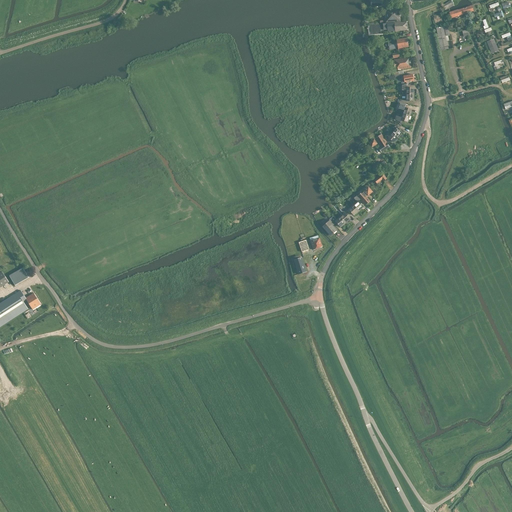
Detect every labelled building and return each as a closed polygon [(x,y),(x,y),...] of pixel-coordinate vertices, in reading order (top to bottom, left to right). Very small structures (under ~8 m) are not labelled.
[(458,7),(457,7),(449,9),(451,15),(473,8),(471,2),(458,7)] [(399,5),(383,6),(384,20),(384,21),(386,21),(400,19),(399,5)] [(383,30),(383,27),(387,27),(387,29),(406,27),(405,19),(400,19),(386,21),(384,21),(384,20),(384,21),(380,21),(379,21),(379,22),(370,22),(370,23),(367,23),(368,33),(381,32),(381,31),(383,30)] [(436,25),(440,48),(448,46),(445,33),(449,32),(447,24),(443,25),(443,23),(436,25)] [(406,36),(387,39),(388,45),(398,44),(398,47),(403,46),(403,44),(407,43),(406,36)] [(491,50),(498,47),(493,36),(486,39),(491,50)] [(393,57),(394,67),(411,65),(409,54),(393,57)] [(503,78),(510,75),(508,70),(501,73),(503,78)] [(404,73),(403,71),(399,71),(394,72),(394,75),(402,74),(402,75),(403,75),(404,79),(413,78),(412,72),(404,73)] [(405,91),(413,91),(413,85),(406,85),(406,81),(400,83),(400,87),(405,87),(405,91)] [(413,91),(405,91),(405,97),(399,97),(398,100),(400,100),(406,101),(406,98),(413,98),(413,91)] [(404,105),(406,101),(400,100),(398,100),(398,101),(397,105),(403,107),(402,111),(409,113),(411,107),(404,105)] [(407,119),(409,113),(402,111),(400,114),(394,112),(393,118),(401,122),(402,118),(407,119)] [(394,126),(392,129),(392,130),(397,134),(402,129),(396,125),(397,124),(395,123),(393,125),(394,126)] [(387,135),(388,135),(393,139),(397,134),(392,130),(392,129),(389,132),(388,131),(385,134),(387,135)] [(381,131),(374,136),(368,140),(371,145),(377,141),(379,144),(378,145),(381,150),(389,144),(381,131)] [(384,157),(377,161),(381,168),(388,164),(384,157)] [(379,173),(374,177),(376,181),(382,176),(383,178),(386,175),(383,171),(379,173)] [(361,189),(357,193),(365,202),(369,198),(366,194),(372,189),(368,184),(362,189),(361,189)] [(353,202),(358,208),(363,204),(360,201),(358,198),(360,197),(357,193),(353,196),(356,199),(353,202)] [(343,211),(339,213),(345,220),(350,216),(345,210),(347,208),(343,204),(342,202),(338,205),(340,207),(343,211)] [(358,208),(353,202),(349,205),(346,202),(343,204),(347,208),(348,207),(353,213),(358,208)] [(333,213),(330,216),(334,221),(336,220),(340,224),(345,220),(339,213),(336,217),(333,213)] [(322,223),(325,226),(330,232),(335,228),(332,223),(334,221),(330,216),(322,223)] [(319,235),(310,238),(313,247),(322,244),(319,235)] [(304,238),(298,239),(301,249),(307,247),(304,238)] [(301,255),(294,257),(298,271),(306,269),(301,255)] [(28,275),(23,266),(9,274),(14,283),(28,275)] [(0,284),(8,280),(2,269),(0,270),(0,284)] [(0,323),(28,306),(24,300),(27,298),(20,288),(0,300),(0,323)] [(33,290),(25,295),(33,307),(36,305),(40,302),(33,290)] [(8,390),(17,385),(2,358),(0,358),(0,375),(2,379),(0,380),(0,385),(2,389),(7,387),(8,390)]
